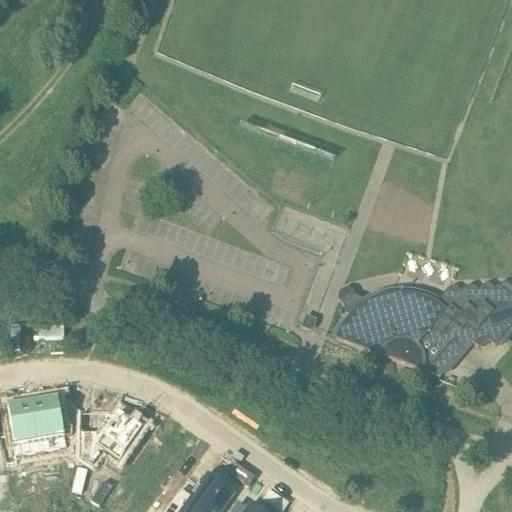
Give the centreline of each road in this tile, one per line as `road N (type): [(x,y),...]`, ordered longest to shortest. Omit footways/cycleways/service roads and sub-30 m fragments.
road 1 (residential): [(483,448),(0,266)]
road 2 (residential): [(0,380),(86,375),(131,388),(180,408),(330,511)]
